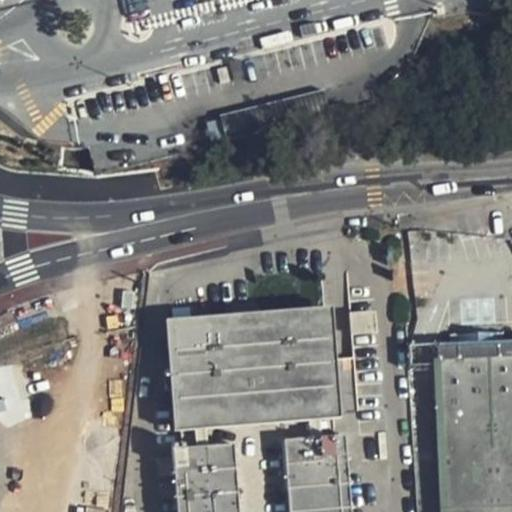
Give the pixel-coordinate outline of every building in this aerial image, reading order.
[(219,114),(226,141),(329,115),(321,88),(219,114)] [(369,311),(349,313),(351,336),(371,335),(369,311)] [(324,314),(172,323),(181,430),(182,448),(171,449),(171,461),(157,462),(158,473),(172,472),(183,472),(185,511),(239,511),(234,429),(279,426),(286,511),(337,511),(334,463),(344,462),(342,438),(332,438),(331,420),(324,314)] [(7,369),(0,370),(0,411),(16,407),(7,369)] [(347,511),(344,462),(334,463),(337,511),(347,511)] [(185,511),(183,472),(172,472),(174,511),(185,511)]
